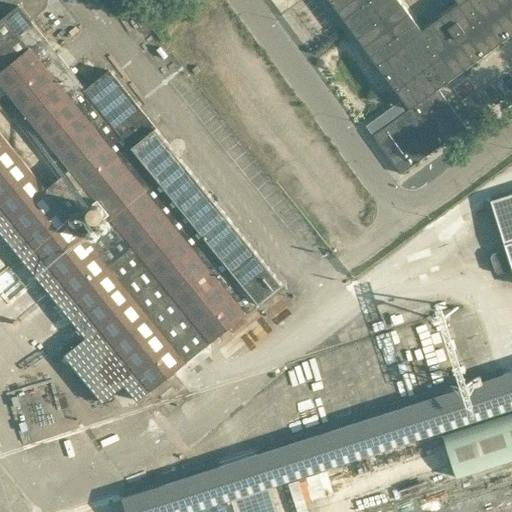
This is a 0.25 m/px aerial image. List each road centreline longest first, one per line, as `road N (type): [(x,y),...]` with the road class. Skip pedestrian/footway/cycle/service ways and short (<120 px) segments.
road 1 (unclassified): [(412,216),(243,0)]
road 2 (track): [(412,216),(360,212),(230,64)]
road 3 (unclassified): [(412,216),(511,142)]
